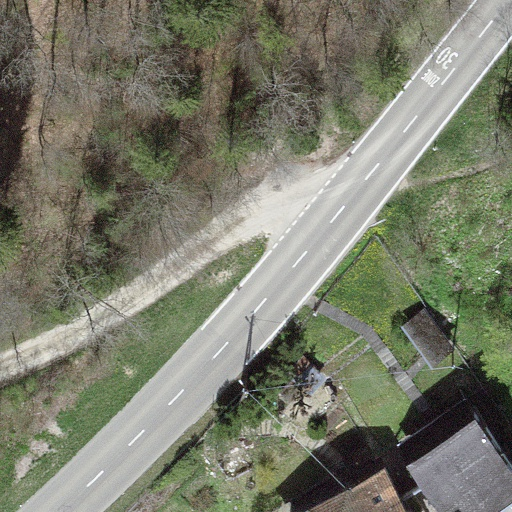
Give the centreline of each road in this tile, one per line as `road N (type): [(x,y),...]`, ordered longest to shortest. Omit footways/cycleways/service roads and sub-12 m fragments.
road 1 (secondary): [(62,511),(144,433),(507,0)]
road 2 (track): [(310,241),(262,222),(236,231),(177,267),(108,327),(0,379)]
